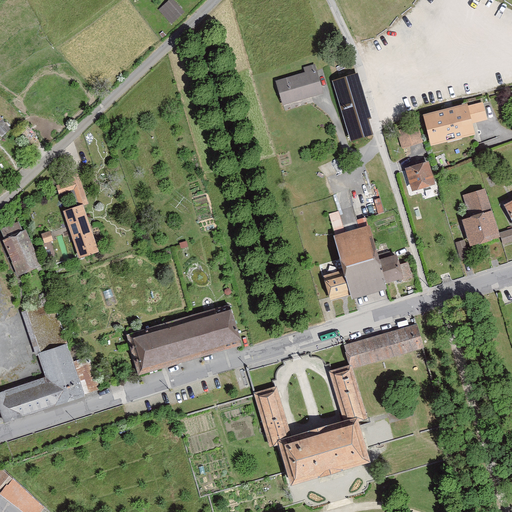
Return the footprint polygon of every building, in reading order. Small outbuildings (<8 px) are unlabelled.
[(185,0),(162,0),(159,3),(173,19),(189,5),(185,0)] [(318,64),(305,68),(306,71),(279,78),(285,104),(326,94),(318,64)] [(378,136),(360,73),(335,80),(353,144),(378,136)] [(428,114),(434,144),(479,134),(477,124),(490,121),(486,101),(428,114)] [(15,127),(0,112),(0,134),(4,138),(15,127)] [(397,127),(404,151),(426,145),(419,121),(397,127)] [(432,162),(409,168),(416,192),(439,186),(432,162)] [(64,210),(80,260),(105,252),(90,208),(95,206),(81,163),(68,167),(72,181),(59,185),(61,191),(77,186),(83,204),(64,210)] [(488,188),(466,195),(473,217),(466,220),(474,246),(505,236),(488,188)] [(341,202),(340,211),(333,211),(332,223),(355,225),(356,203),(341,202)] [(22,217),(0,226),(0,231),(20,277),(44,266),(22,217)] [(383,258),(374,227),(338,237),(347,268),(323,275),(331,303),(355,297),(391,287),(390,282),(383,258)] [(46,242),(55,239),(52,229),(43,232),(46,242)] [(401,252),(383,258),(390,282),(408,277),(401,252)] [(0,391),(0,401),(7,421),(87,395),(87,394),(102,389),(91,356),(76,361),(57,300),(25,311),(47,376),(0,391)] [(131,337),(141,374),(245,344),(235,308),(131,337)] [(419,323),(348,344),(355,369),(426,349),(419,323)] [(289,443),(301,483),(372,461),(368,448),(359,418),(369,415),(355,369),(334,375),(349,422),(295,438),(279,387),(257,394),(273,448),(289,443)] [(2,467),(0,469),(0,490),(25,511),(45,511),(49,507),(2,467)]
